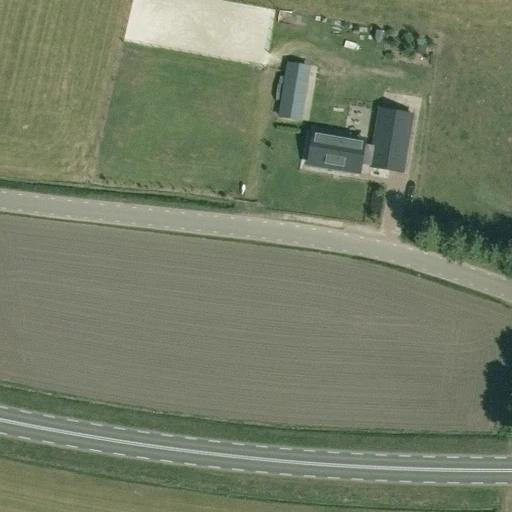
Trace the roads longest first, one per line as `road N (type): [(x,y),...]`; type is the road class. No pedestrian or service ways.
road 1 (unclassified): [(511,290),(368,246),(0,198)]
road 2 (primary): [(511,471),(176,451),(0,419)]
